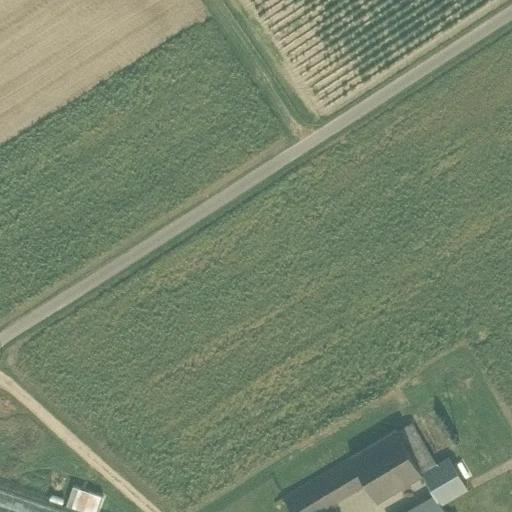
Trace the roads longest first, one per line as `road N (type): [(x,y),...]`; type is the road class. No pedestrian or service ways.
road 1 (track): [(511,9),(0,338)]
road 2 (track): [(0,376),(153,511)]
road 3 (track): [(221,0),(312,138)]
